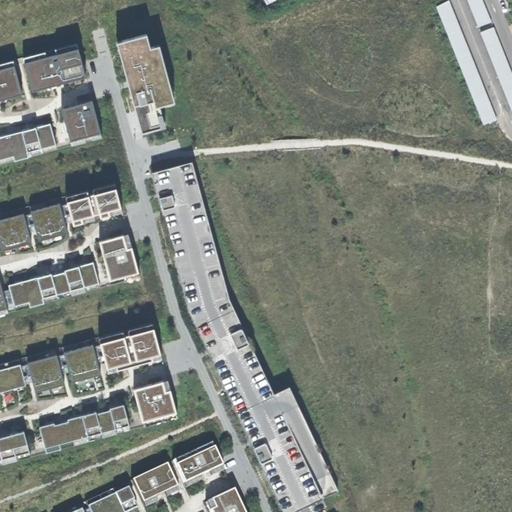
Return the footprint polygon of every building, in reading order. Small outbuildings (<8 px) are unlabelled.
[(482,0),(467,0),(478,27),(491,21),(482,0)] [(449,1),(436,7),(484,125),(496,119),(449,1)] [(511,110),(511,74),(493,27),(480,33),(511,110)] [(146,34),(116,42),(127,83),(141,133),(165,126),(159,106),(174,102),(159,45),(150,47),(146,34)] [(0,164),(102,137),(100,132),(70,140),(55,144),(0,159),(0,68),(14,65),(24,62),(77,47),(76,43),(0,63),(0,164)] [(77,47),(24,62),(32,91),(55,85),(63,82),(85,76),(77,47)] [(14,65),(0,68),(0,99),(22,93),(14,65)] [(71,106),(61,109),(70,140),(100,132),(92,100),(77,104),(71,106)] [(0,159),(55,144),(50,123),(43,125),(36,127),(29,129),(22,131),(15,132),(0,136),(0,159)] [(191,161),(151,172),(190,313),(226,390),(282,511),(290,511),(305,505),(321,498),(337,490),(289,386),(273,393),(228,298),(191,161)] [(60,203),(67,201),(116,187),(114,183),(0,213),(0,314),(139,277),(138,272),(109,280),(98,283),(14,306),(7,308),(0,309),(0,218),(24,212),(31,211),(60,203)] [(121,207),(116,187),(67,201),(72,220),(94,214),(99,213),(121,207)] [(37,233),(39,240),(45,239),(52,237),(54,236),(66,233),(68,233),(60,203),(31,211),(37,233)] [(122,212),(121,207),(99,213),(100,218),(104,216),(122,212)] [(0,242),(2,250),(4,250),(16,247),(18,246),(25,244),(32,242),(30,235),(24,212),(0,218),(0,242)] [(95,219),(94,214),(72,220),(73,225),(95,219)] [(128,233),(123,234),(126,247),(131,246),(128,233)] [(99,241),(109,280),(138,272),(131,246),(126,247),(123,234),(109,238),(99,241)] [(15,283),(8,285),(14,306),(98,283),(93,262),(86,263),(71,268),(64,269),(65,272),(57,274),(52,275),(51,273),(45,275),(29,279),(23,281),(15,283)] [(92,344),(100,342),(153,327),(152,323),(0,363),(0,464),(177,417),(176,412),(142,421),(129,425),(45,447),(29,451),(0,459),(0,368),(20,363),(27,362),(56,354),(64,352),(92,344)] [(105,363),(107,367),(139,359),(145,357),(152,355),(160,353),(153,327),(100,342),(105,363)] [(69,371),(72,382),(78,380),(85,378),(87,378),(98,374),(101,374),(92,344),(64,352),(69,371)] [(32,381),(35,391),(37,391),(49,388),(51,387),(58,385),(64,383),(56,354),(27,362),(32,381)] [(140,364),(139,359),(107,367),(108,372),(140,364)] [(0,391),(2,391),(3,391),(11,388),(13,388),(16,387),(26,384),(20,363),(0,368),(0,391)] [(133,388),(142,421),(176,412),(167,379),(148,384),(133,388)] [(46,424),(39,426),(45,447),(129,425),(123,403),(117,405),(109,407),(110,410),(104,411),(97,413),(96,411),(90,413),(74,417),(67,419),(68,421),(60,423),(54,424),(54,422),(46,424)] [(0,459),(29,451),(23,430),(18,432),(2,436),(0,436),(0,459)] [(174,466),(213,448),(211,444),(64,511),(76,511),(80,510),(87,507),(127,488),(133,485),(168,469),(174,466)] [(174,466),(185,488),(201,481),(199,476),(202,475),(205,473),(208,472),(210,477),(224,470),(213,448),(174,466)] [(133,485),(144,508),(157,502),(155,497),(157,496),(160,495),(163,493),(165,497),(178,491),(168,469),(133,485)] [(87,507),(89,511),(127,511),(129,511),(135,508),(136,508),(127,488),(87,507)] [(205,503),(209,511),(242,511),(232,490),(218,497),(205,503)]
